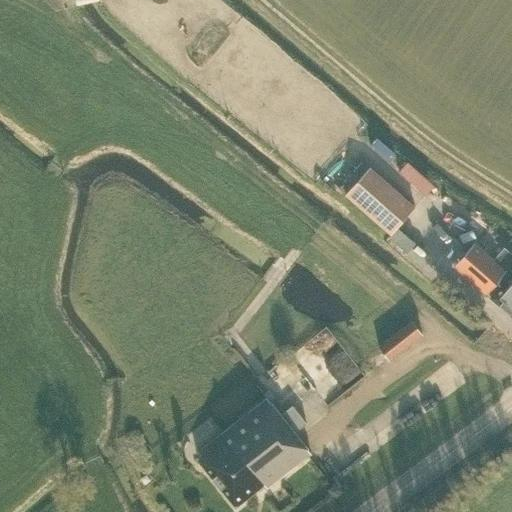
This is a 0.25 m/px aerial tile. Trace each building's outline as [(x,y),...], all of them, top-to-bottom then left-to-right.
[(408,150),(398,161),(427,186),(437,174),(408,150)] [(390,234),(415,207),(369,167),(345,195),(390,234)] [(511,254),(504,248),(494,260),(474,244),(465,253),(454,266),(486,294),(502,275),(507,279),(490,298),(511,317),(511,254)] [(413,320),(377,346),(389,361),(423,334),(413,320)] [(197,459),(235,507),(264,485),(266,488),(311,453),(294,433),(306,423),(292,406),(281,415),(267,398),(198,453),(201,456),(197,459)]
